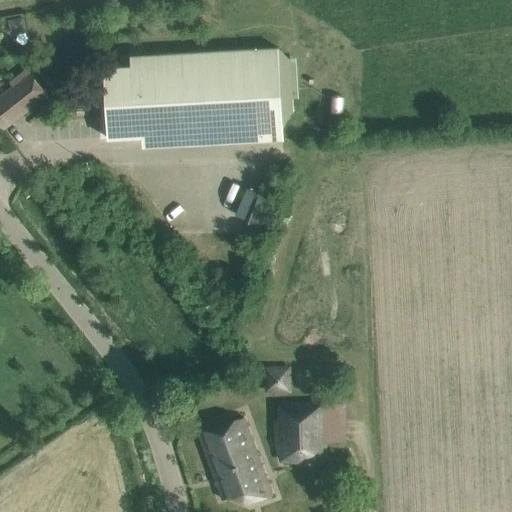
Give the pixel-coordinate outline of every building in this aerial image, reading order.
[(278,47),(120,56),(121,66),(105,67),(109,139),(283,129),(278,47)] [(46,95),(36,82),(23,92),(17,84),(0,97),(0,124),(3,128),(46,95)] [(269,370),(269,390),(291,389),(291,369),(269,370)] [(324,423),(324,403),(280,404),(280,420),(276,420),(276,425),(324,423)] [(213,473),(258,456),(243,417),(198,433),(213,473)] [(325,443),(324,423),(276,425),(277,445),(325,443)] [(213,473),(222,499),(239,493),(245,505),(272,496),(258,456),(213,473)]
